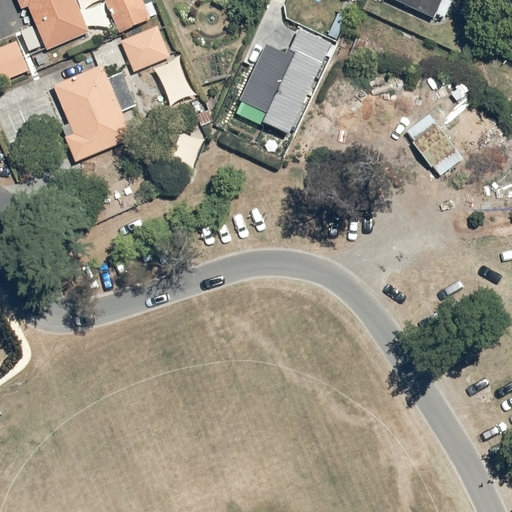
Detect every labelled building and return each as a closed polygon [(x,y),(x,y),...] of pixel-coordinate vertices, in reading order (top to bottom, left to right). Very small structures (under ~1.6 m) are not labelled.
[(91,33),(75,0),(16,0),(22,11),(29,9),(39,50),(91,33)] [(443,0),(389,0),(434,21),(443,0)] [(487,0),(464,0),(459,13),(479,21),(487,0)] [(160,28),(126,41),(135,69),(171,56),(160,28)] [(17,29),(0,36),(0,77),(1,81),(30,70),(28,55),(17,29)] [(103,67),(54,86),(74,136),(65,139),(76,164),(135,141),(103,67)] [(468,107),(447,124),(460,141),(481,124),(468,107)] [(464,158),(431,112),(407,129),(441,175),(464,158)] [(209,144),(186,131),(170,161),(193,173),(209,144)]
